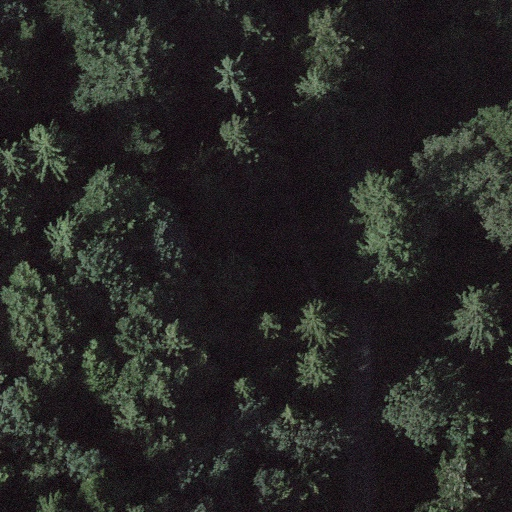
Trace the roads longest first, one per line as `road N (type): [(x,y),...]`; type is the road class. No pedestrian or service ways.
road 1 (track): [(359,511),(339,235),(368,0)]
road 2 (track): [(347,358),(301,274),(264,0)]
